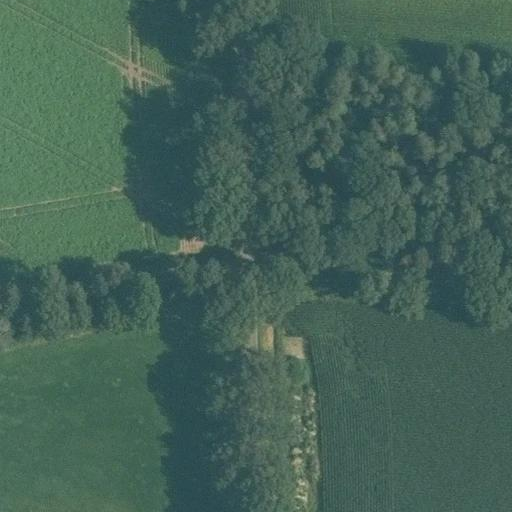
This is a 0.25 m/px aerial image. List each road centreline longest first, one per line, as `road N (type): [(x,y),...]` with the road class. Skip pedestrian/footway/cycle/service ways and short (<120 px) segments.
road 1 (unclassified): [(256,511),(231,0)]
road 2 (track): [(0,294),(245,252)]
